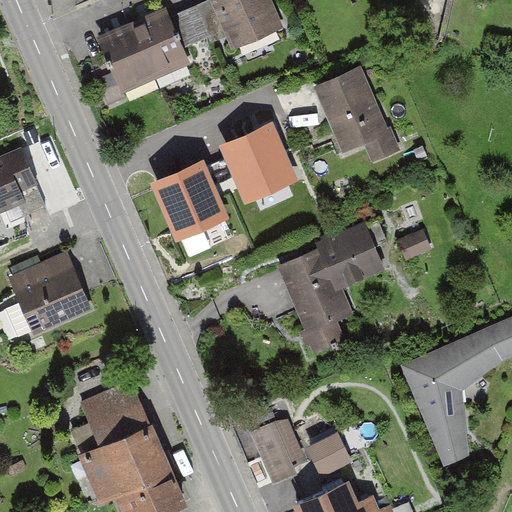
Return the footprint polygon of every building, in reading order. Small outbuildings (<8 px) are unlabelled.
[(283,30),(270,0),(207,0),(175,14),(189,46),(210,37),(212,42),(229,34),(236,50),(283,30)] [(167,3),(97,35),(114,72),(97,80),(108,105),(196,66),(167,3)] [(363,66),(315,85),(343,153),(366,144),(374,163),(399,153),(363,66)] [(293,178),(271,127),(227,146),(249,197),(293,178)] [(20,141),(0,150),(0,211),(43,191),(20,141)] [(224,215),(202,164),(157,183),(180,234),(224,215)] [(318,247),(280,263),(308,330),(300,334),(312,362),(363,340),(342,290),(389,270),(365,215),(314,236),(318,247)] [(424,226),(397,238),(407,262),(434,250),(424,226)] [(69,247),(8,273),(35,337),(96,311),(69,247)] [(511,315),(400,363),(442,464),(470,454),(463,392),(505,362),(511,358),(511,315)] [(98,444),(80,452),(103,503),(118,496),(124,511),(172,511),(192,503),(134,375),(78,400),(98,444)] [(286,415),(250,431),(277,489),(299,479),(290,462),(304,455),(286,415)] [(337,431),(308,445),(322,476),(352,463),(337,431)] [(351,480),(297,502),(300,511),(393,511),(392,509),(385,511),(381,511),(374,495),(360,501),(351,480)]
